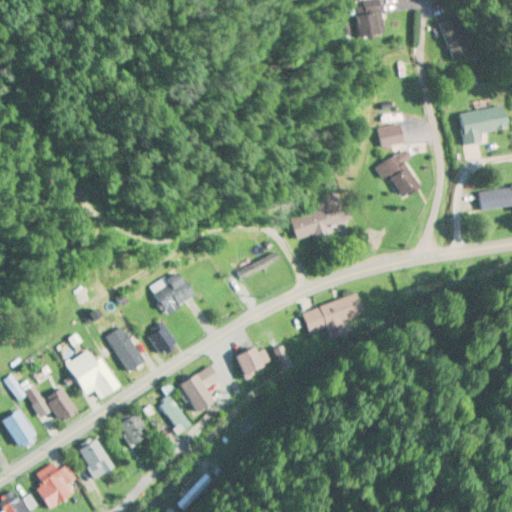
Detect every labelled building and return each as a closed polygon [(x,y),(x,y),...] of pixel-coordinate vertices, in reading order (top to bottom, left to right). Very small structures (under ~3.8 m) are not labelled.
[(440,22),(465,59),(471,55),(446,18),(440,22)] [(462,146),(480,144),(478,135),(506,131),(502,107),(458,113),(462,146)] [(428,149),(422,140),(381,164),(401,200),(420,190),(405,163),(428,149)] [(290,219),(296,242),(351,226),(339,182),(314,189),(320,211),(290,219)] [(511,185),(478,191),(481,213),(511,208),(511,185)] [(150,288),(164,315),(193,299),(178,272),(150,288)] [(301,313),(307,335),(325,329),(328,342),(345,336),(341,322),(361,316),(355,296),(301,313)] [(146,336),(159,358),(177,348),(163,326),(146,336)] [(114,336),(119,346),(114,348),(130,378),(149,368),(139,350),(144,348),(136,334),(128,338),(123,330),(114,336)] [(261,346),(235,358),(244,377),(270,365),(261,346)] [(64,366),(82,395),(92,389),(100,401),(115,392),(90,351),(64,366)] [(214,404),(205,389),(219,381),(210,366),(179,385),(196,415),(214,404)] [(22,394),(40,420),(52,412),(60,425),(77,414),(61,389),(43,400),(34,386),(22,394)] [(158,404),(177,434),(189,427),(169,397),(158,404)] [(0,422),(0,423),(20,452),(36,440),(16,411),(0,422)] [(145,429),(122,414),(113,429),(136,444),(145,429)] [(107,473),(90,440),(76,447),(93,480),(107,473)] [(35,488),(48,509),(72,495),(66,485),(73,480),(66,468),(58,473),(52,464),(35,474),(41,485),(35,488)] [(180,511),(210,482),(203,474),(172,505),(179,511),(180,511)] [(3,511),(28,511),(36,507),(28,495),(18,501),(14,492),(0,500),(0,511),(2,511),(3,511)]
